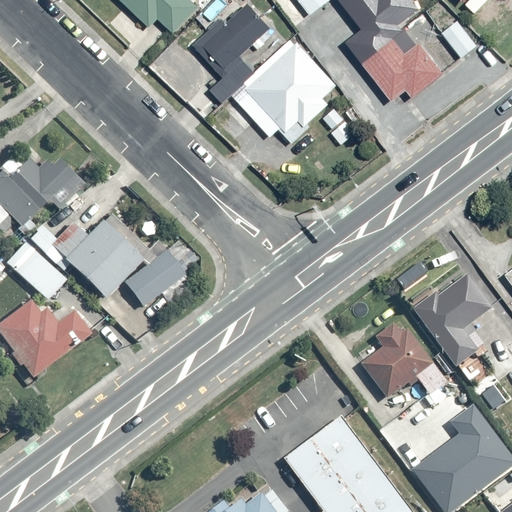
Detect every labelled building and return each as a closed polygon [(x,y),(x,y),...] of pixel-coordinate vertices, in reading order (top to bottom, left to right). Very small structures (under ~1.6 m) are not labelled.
[(115,0),(146,30),(155,20),(171,36),(196,9),(186,0),(115,0)] [(330,1),(329,0),(295,0),(308,17),(330,1)] [(339,0),(363,32),(347,43),(391,103),(407,92),(412,99),(443,77),(420,44),(413,49),(398,27),(420,11),(412,0),(339,0)] [(268,31),(245,6),(223,26),(218,21),(195,42),(224,74),(207,90),(221,105),(255,74),(239,57),(268,31)] [(457,19),(439,32),(458,59),(476,46),(457,19)] [(267,139),(277,130),(291,144),(303,133),(300,130),(326,106),(320,100),(335,86),(291,40),(241,87),(229,98),(267,139)] [(354,134),(343,122),(330,133),(341,145),(354,134)] [(18,151),(0,167),(0,222),(11,213),(23,226),(54,196),(62,204),(84,183),(63,161),(58,165),(50,156),(41,164),(33,155),(27,161),(18,151)] [(51,243),(108,296),(145,257),(103,217),(90,231),(63,207),(42,229),(54,240),(51,243)] [(67,279),(24,239),(5,259),(48,300),(67,279)] [(171,251),(128,284),(147,307),(189,274),(171,251)] [(472,329),(468,323),(493,306),(470,273),(466,269),(434,291),(410,308),(452,367),(474,352),(463,336),(472,329)] [(51,312),(37,294),(0,321),(0,330),(35,378),(95,333),(69,298),(51,312)] [(152,328),(124,302),(111,317),(140,342),(152,328)] [(396,318),(374,334),(362,343),(368,351),(355,361),(385,401),(414,379),(427,396),(445,382),(396,318)] [(511,339),(490,356),(505,376),(511,371),(511,339)] [(406,511),(328,410),(268,456),(311,511),(406,511)] [(272,511),(250,483),(212,511),(272,511)]
